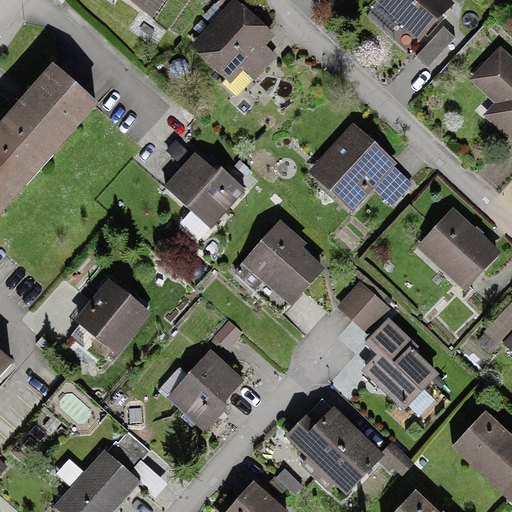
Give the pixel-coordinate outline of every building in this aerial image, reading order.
[(382,0),(419,36),(448,6),(441,0),(382,0)] [(266,37),(233,8),(197,48),(229,77),(240,65),(254,78),(273,57),(259,45),(266,37)] [(511,136),(511,64),(501,53),(474,81),(505,110),(495,121),(511,137),(511,136)] [(53,68),(0,126),(0,134),(39,170),(53,154),(47,149),(90,101),(53,68)] [(354,129),(328,157),(339,167),(327,179),(354,204),(391,163),(354,129)] [(25,185),(39,170),(0,134),(0,203),(20,180),(25,185)] [(214,224),(244,191),(230,178),(226,182),(195,155),(165,188),(191,211),(195,207),(214,224)] [(497,254),(451,213),(426,242),(446,260),(441,265),(467,288),(497,254)] [(295,238),(280,225),(236,275),(281,315),(321,270),(290,243),(295,238)] [(340,308),(353,320),(373,297),(360,286),(340,308)] [(143,316),(110,288),(78,325),(112,353),(143,316)] [(385,309),(373,297),(353,320),(365,331),(385,309)] [(414,348),(387,323),(371,341),(378,348),(378,357),(365,371),(405,407),(434,376),(409,353),(414,348)] [(215,412),(242,383),(208,352),(185,377),(178,371),(161,390),(207,431),(220,416),(215,412)] [(0,377),(12,364),(0,353),(0,377)] [(292,436),(325,468),(355,436),(330,414),(323,421),(313,411),(292,436)] [(511,435),(510,438),(485,413),(457,442),(511,494),(511,435)] [(116,441),(105,452),(103,451),(53,507),(59,511),(114,511),(141,482),(130,473),(149,451),(127,431),(117,443),(116,441)] [(378,458),(355,436),(325,468),(347,490),(378,460),(387,470),(392,466),(402,474),(412,463),(392,443),(378,458)] [(302,487),(285,470),(277,477),(294,494),(302,487)] [(280,511),(254,488),(231,511),(280,511)] [(436,511),(415,492),(395,511),(436,511)]
